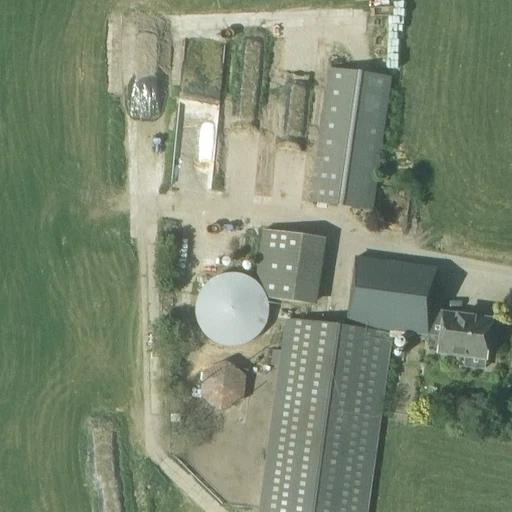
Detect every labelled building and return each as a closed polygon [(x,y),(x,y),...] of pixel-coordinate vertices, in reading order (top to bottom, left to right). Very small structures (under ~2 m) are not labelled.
[(361,29),(360,16),(324,17),(325,31),(361,29)] [(394,81),(406,80),(406,25),(394,25),(394,81)] [(246,105),(274,105),(275,37),(248,37),(246,105)] [(344,208),(370,212),(389,81),(358,76),(331,72),(311,204),(344,208)] [(217,147),(213,77),(196,77),(200,148),(217,147)] [(257,276),(269,301),(310,306),(319,239),(263,232),(257,276)] [(347,326),(430,337),(428,351),(437,352),(437,353),(466,357),(465,368),(485,370),(487,360),(485,359),(490,323),(430,315),(435,271),(356,260),(347,326)] [(205,315),(206,322),(208,328),(214,335),(221,340),(228,343),(235,344),(244,342),(252,339),(259,333),(263,327),(265,321),(266,317),(266,310),(264,303),(260,295),(255,289),(247,286),(240,284),(232,284),(225,286),(218,290),(212,295),(209,300),(206,308),(205,315)] [(286,321),(258,511),(365,511),(378,419),(390,335),(333,327),(286,321)] [(200,398),(220,412),(243,401),(244,377),(224,363),(202,373),(200,398)]
